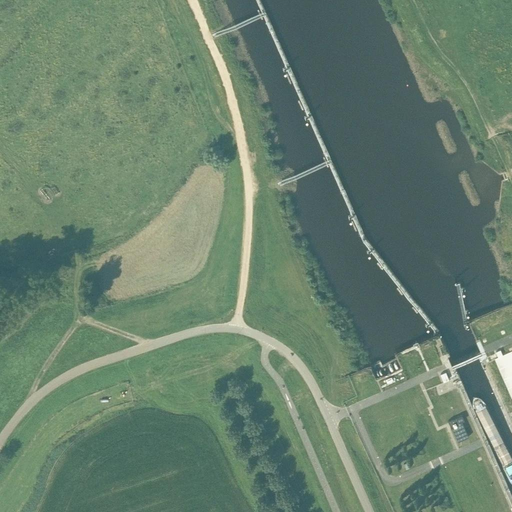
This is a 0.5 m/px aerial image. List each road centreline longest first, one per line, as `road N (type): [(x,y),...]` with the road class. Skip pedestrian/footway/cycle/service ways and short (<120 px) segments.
road 1 (unclassified): [(0,441),(30,402),(77,370),(176,336),(237,328),(298,359),(369,511)]
road 2 (track): [(237,328),(249,222),(244,161),(225,76),(191,0)]
road 3 (track): [(153,344),(84,322),(71,329),(30,402)]
